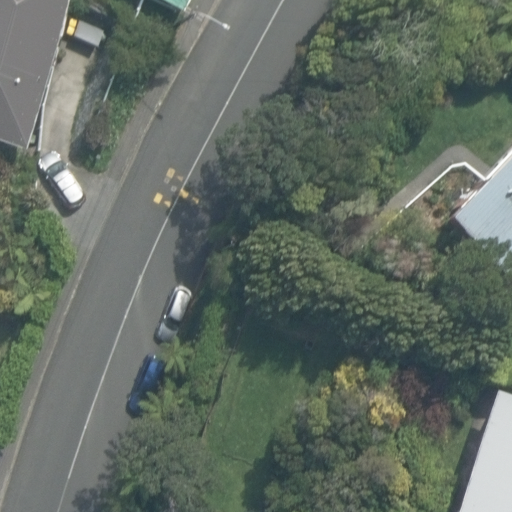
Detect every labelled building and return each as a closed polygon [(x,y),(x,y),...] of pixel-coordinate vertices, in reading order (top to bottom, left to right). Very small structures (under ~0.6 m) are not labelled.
[(0,0),(0,146),(19,152),(63,0),(0,0)] [(148,0),(174,13),(181,0),(148,0)] [(475,0),(477,1),(488,9),(492,0),(475,0)] [(102,52),(108,32),(74,22),(68,42),(102,52)] [(511,143),(437,223),(511,293),(511,143)] [(446,511),(511,511),(511,400),(489,393),(446,511)]
